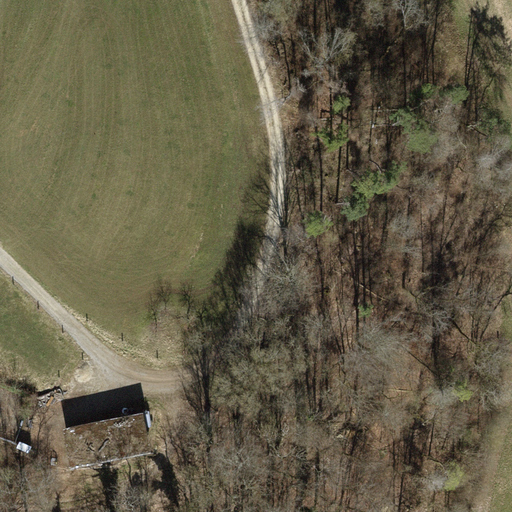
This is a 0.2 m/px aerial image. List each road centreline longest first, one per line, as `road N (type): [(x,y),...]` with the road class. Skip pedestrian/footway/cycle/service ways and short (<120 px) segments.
road 1 (track): [(237,0),(272,96),(281,185),(270,259),(241,331),(211,368),(168,382)]
road 2 (track): [(168,382),(177,420),(170,458),(128,485),(0,502)]
road 3 (track): [(168,382),(114,365),(0,251)]
